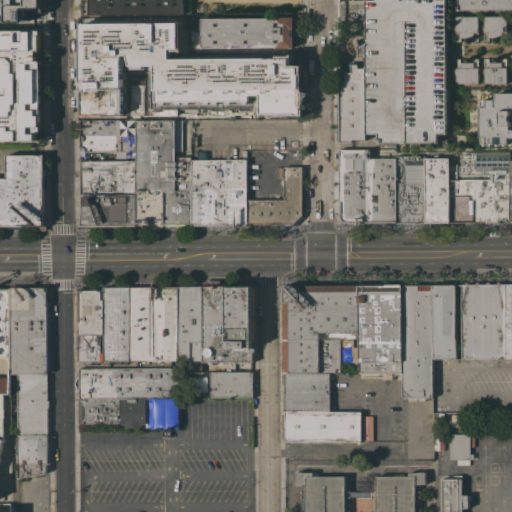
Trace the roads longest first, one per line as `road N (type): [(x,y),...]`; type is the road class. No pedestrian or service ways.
road 1 (residential): [(66,511),(64,0)]
road 2 (residential): [(320,0),(321,256)]
road 3 (residential): [(271,511),(269,256)]
road 4 (secondary): [(269,256),(511,253)]
